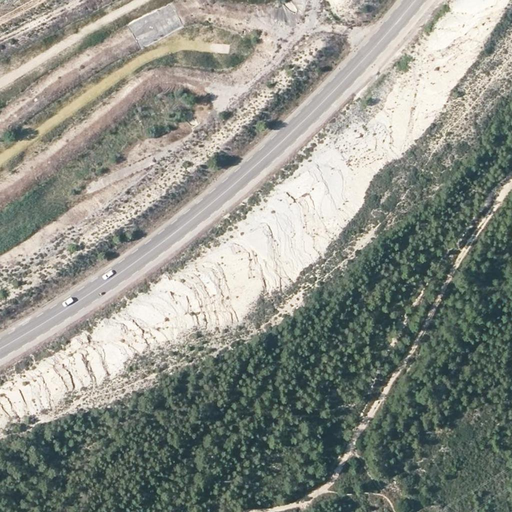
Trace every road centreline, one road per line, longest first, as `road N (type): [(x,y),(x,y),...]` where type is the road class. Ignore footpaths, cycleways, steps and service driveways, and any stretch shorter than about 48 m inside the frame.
road 1 (primary): [(0,350),(133,266),(234,189),(325,105),(419,0)]
road 2 (track): [(267,511),(306,502),(322,487),(511,179)]
road 3 (track): [(0,225),(192,136),(277,56),(312,0)]
road 4 (track): [(0,160),(135,62),(172,46),(277,56)]
road 5 (track): [(0,82),(144,0)]
